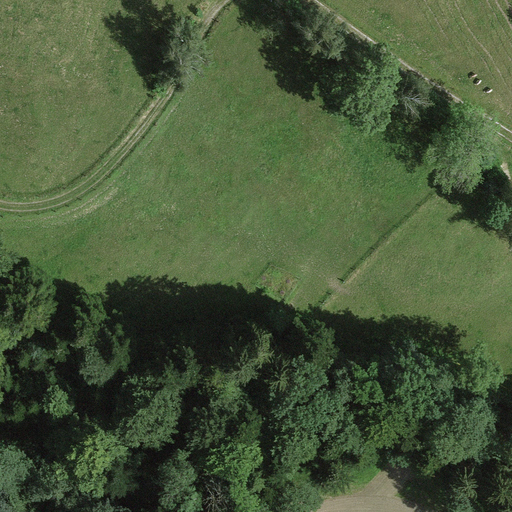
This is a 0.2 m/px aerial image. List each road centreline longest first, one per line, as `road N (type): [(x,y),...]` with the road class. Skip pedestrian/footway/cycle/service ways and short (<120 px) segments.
road 1 (track): [(225,0),(152,114),(92,178),(57,200),(0,206)]
road 2 (track): [(511,134),(308,0)]
